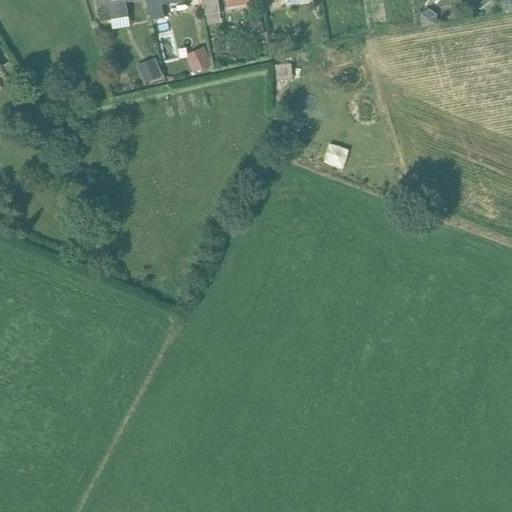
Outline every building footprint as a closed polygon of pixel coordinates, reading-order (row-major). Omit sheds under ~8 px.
[(125,2),(136,0),(96,0),(100,22),(112,20),(127,17),(125,2)] [(146,0),(151,21),(165,18),(162,4),(185,0),(184,0),(146,0)] [(201,0),(204,17),(206,17),(207,25),(222,22),(217,0),(201,0)] [(261,0),(263,11),(290,6),(289,0),(261,0)] [(262,23),(244,25),(246,38),(264,35),(262,23)] [(203,48),(185,57),(194,76),(212,66),(203,48)] [(155,58),(136,66),(144,84),(162,76),(155,58)] [(287,95),(273,95),(274,112),(287,112),(287,95)] [(88,173),(67,162),(58,180),(79,191),(88,173)]
